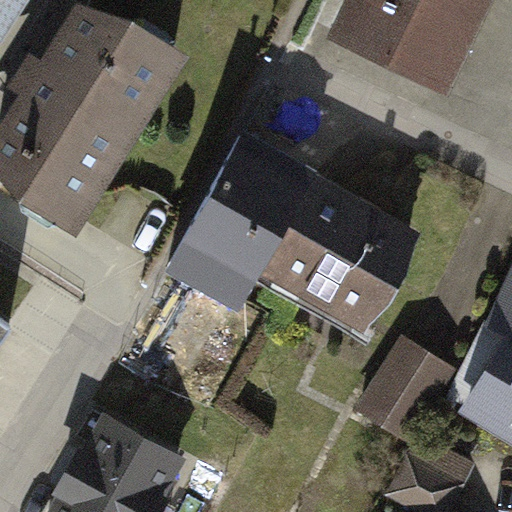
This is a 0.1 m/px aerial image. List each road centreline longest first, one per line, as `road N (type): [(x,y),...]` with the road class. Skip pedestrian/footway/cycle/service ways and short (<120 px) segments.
road 1 (residential): [(0,508),(132,286)]
road 2 (residential): [(511,174),(297,72)]
